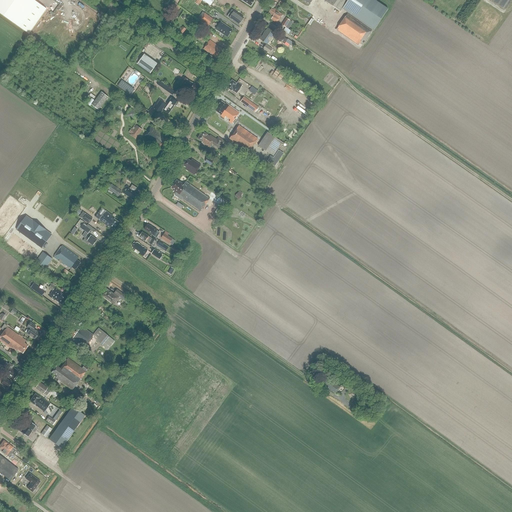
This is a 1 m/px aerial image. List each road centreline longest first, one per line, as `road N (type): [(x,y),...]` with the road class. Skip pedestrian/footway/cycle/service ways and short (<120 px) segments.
road 1 (secondary): [(0,418),(134,222),(218,77)]
road 2 (track): [(255,14),(511,200)]
road 3 (unclassified): [(218,77),(102,0)]
